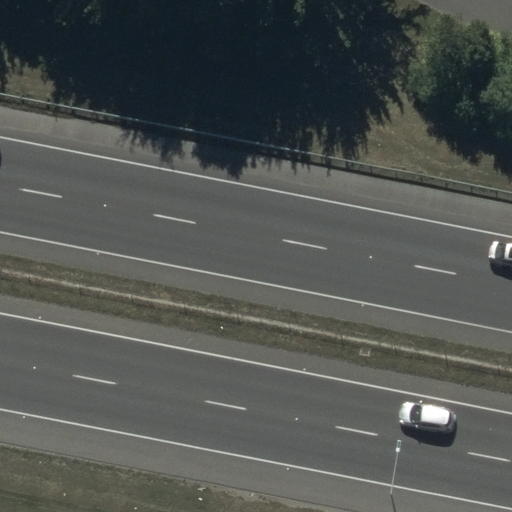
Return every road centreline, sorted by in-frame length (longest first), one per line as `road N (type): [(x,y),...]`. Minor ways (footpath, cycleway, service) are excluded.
road 1 (motorway): [(0,189),(511,288)]
road 2 (motorway): [(511,461),(0,363)]
